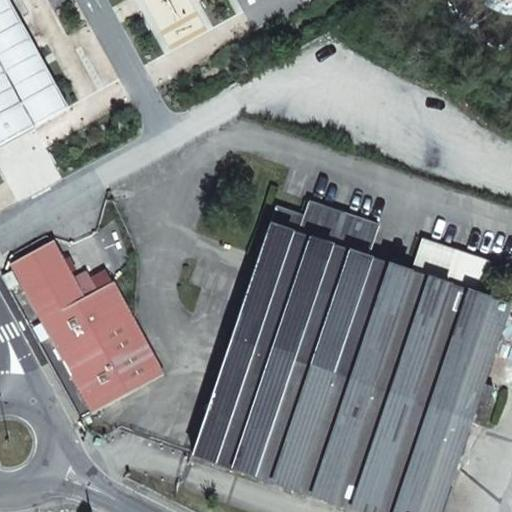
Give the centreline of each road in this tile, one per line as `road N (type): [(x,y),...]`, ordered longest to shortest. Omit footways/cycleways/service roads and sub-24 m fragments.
road 1 (unknown): [(139,239),(211,164),(250,147),(277,148),(511,232)]
road 2 (unknown): [(139,239),(172,368),(178,407),(171,426)]
